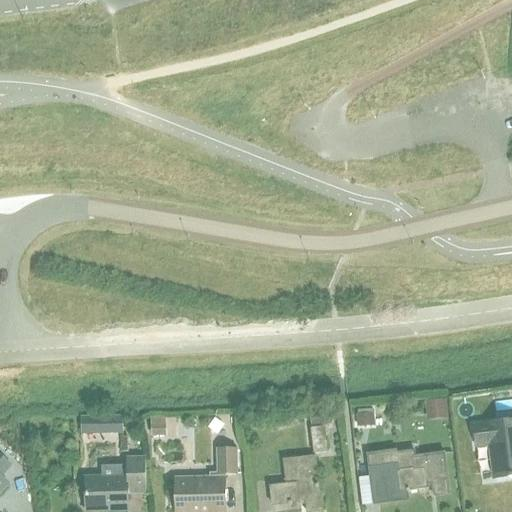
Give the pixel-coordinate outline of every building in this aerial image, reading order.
[(432,401),(425,402),(427,417),(434,416),(447,415),(446,400),(432,401)] [(369,414),(354,413),(355,425),(369,425),(369,414)] [(123,417),(110,417),(110,434),(123,434),(123,417)] [(154,437),(169,437),(168,417),(153,417),(154,437)] [(511,421),(475,426),(477,445),(491,444),(495,478),(511,476),(511,421)] [(313,453),(326,451),(322,426),(310,428),(313,453)] [(225,511),(224,473),(236,473),(235,449),(217,449),(218,474),(209,474),(209,479),(176,480),(177,511),(225,511)] [(434,497),(449,495),(443,454),(416,458),(415,452),(396,454),(395,451),(368,454),(375,504),(408,500),(406,489),(432,486),(434,497)] [(0,476),(0,472),(9,465),(0,456),(0,489),(7,482),(0,476)] [(306,511),(321,510),(315,457),(284,460),(287,485),(271,487),(273,505),(299,502),(298,499),(305,499),(306,511)] [(146,495),(146,463),(146,460),(130,460),(131,467),(104,468),(104,479),(87,480),(88,511),(101,511),(128,511),(128,496),(146,495)]
